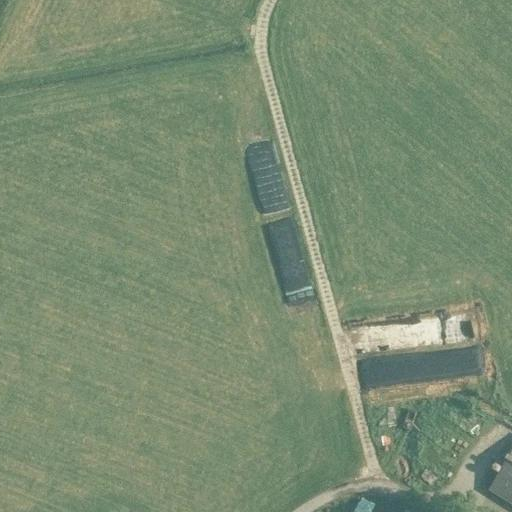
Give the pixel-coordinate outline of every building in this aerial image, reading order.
[(261,222),(287,215),(277,181),(251,188),(261,222)] [(398,388),(482,375),(472,308),(348,327),(355,376),(380,372),(378,361),(393,359),(398,388)] [(384,403),(369,406),(375,445),(390,442),(384,403)] [(451,447),(457,434),(428,421),(422,434),(451,447)] [(511,446),(486,488),(511,504),(511,446)]
